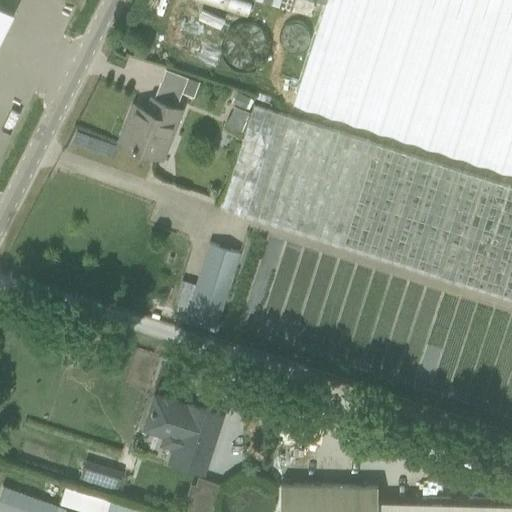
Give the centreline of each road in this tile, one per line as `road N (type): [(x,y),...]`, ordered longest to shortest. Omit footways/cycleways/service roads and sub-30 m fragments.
road 1 (track): [(0,290),(511,450)]
road 2 (unclassified): [(0,222),(114,0)]
